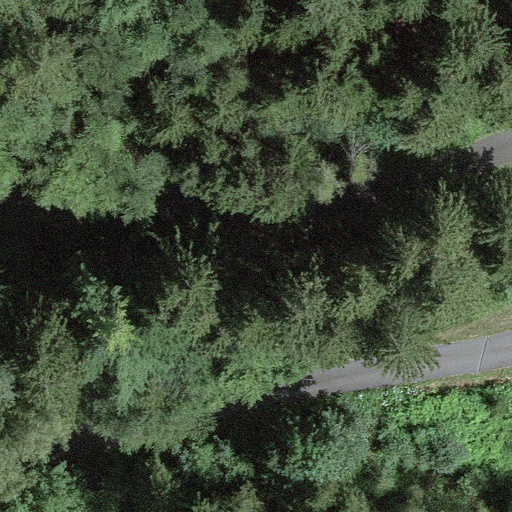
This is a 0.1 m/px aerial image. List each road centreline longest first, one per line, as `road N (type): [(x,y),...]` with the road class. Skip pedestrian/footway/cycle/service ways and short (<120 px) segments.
road 1 (unclassified): [(0,449),(71,422),(511,344)]
road 2 (unclassified): [(511,152),(429,183),(258,199),(0,200)]
